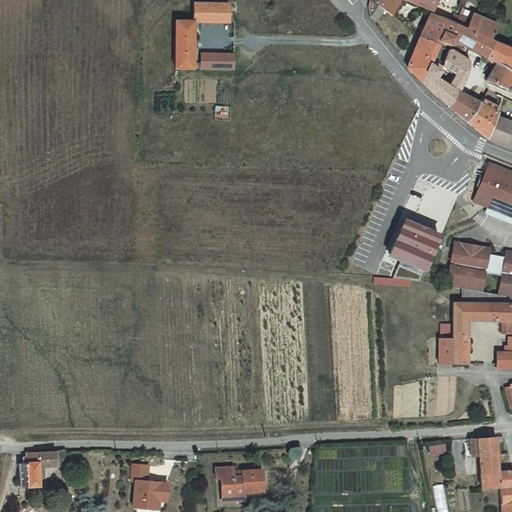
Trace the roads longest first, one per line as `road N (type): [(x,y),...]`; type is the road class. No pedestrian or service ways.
road 1 (unclassified): [(0,448),(511,427)]
road 2 (unclassified): [(511,158),(470,142),(438,115),(348,10)]
